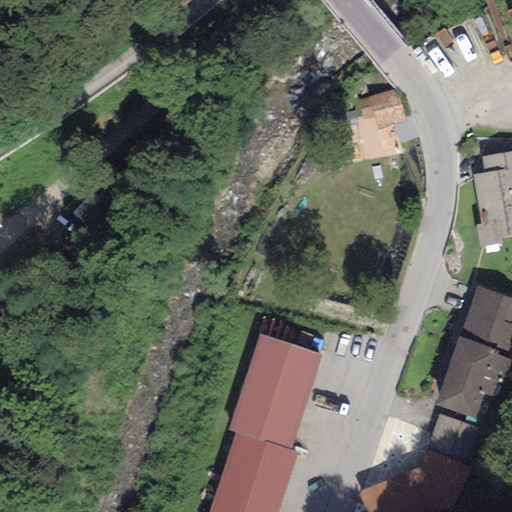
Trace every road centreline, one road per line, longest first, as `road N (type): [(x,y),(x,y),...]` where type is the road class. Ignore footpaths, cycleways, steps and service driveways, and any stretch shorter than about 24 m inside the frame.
road 1 (tertiary): [(347,0),(415,80),(435,128),(439,174),(432,261),(335,511)]
road 2 (residential): [(262,0),(0,241)]
road 3 (tertiary): [(0,148),(199,0)]
